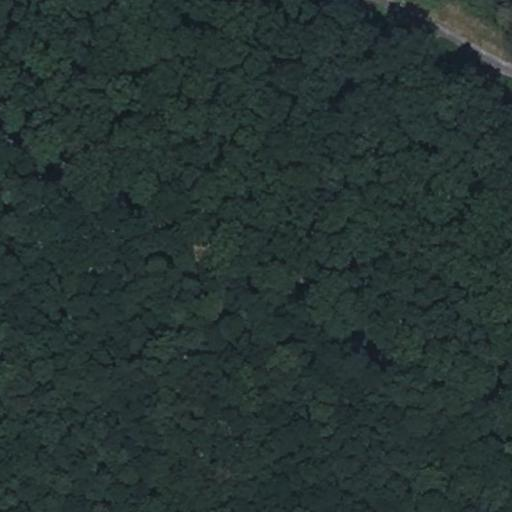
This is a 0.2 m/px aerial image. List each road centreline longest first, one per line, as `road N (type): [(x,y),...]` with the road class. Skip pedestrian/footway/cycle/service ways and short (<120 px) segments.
road 1 (track): [(511,421),(0,144)]
road 2 (track): [(369,0),(511,76)]
